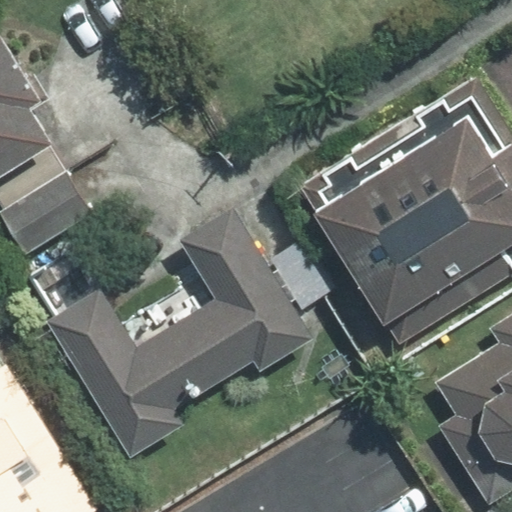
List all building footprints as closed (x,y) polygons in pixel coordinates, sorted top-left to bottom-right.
[(22,1),(0,14),(0,183),(98,124),(22,1)] [(511,253),(511,206),(452,115),(313,205),(395,330),(511,253)] [(105,266),(61,289),(147,448),(319,356),(237,204),(192,228),(224,287),(140,332),(105,266)] [(0,328),(0,327),(0,511),(86,511),(102,503),(0,328)] [(511,476),(511,348),(406,417),(465,507),(511,476)]
